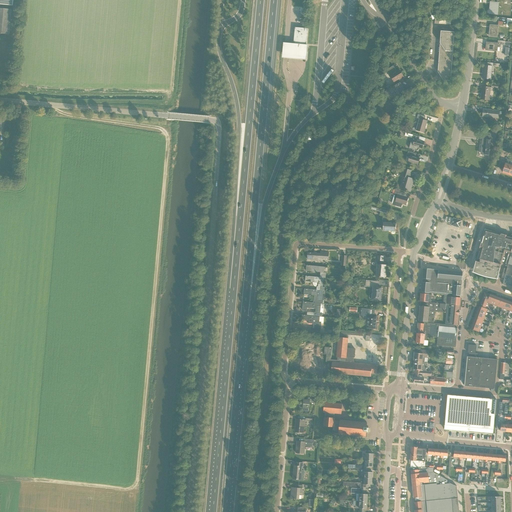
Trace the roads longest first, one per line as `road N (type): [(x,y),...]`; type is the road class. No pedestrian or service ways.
road 1 (track): [(52,107),(156,127),(167,136),(136,511)]
road 2 (unclassified): [(188,511),(218,151),(218,126),(208,119)]
road 3 (motorway): [(244,315),(272,0)]
road 4 (motorway): [(238,240),(211,511)]
road 5 (motorway): [(259,0),(238,240)]
road 6 (residential): [(288,380),(294,246),(400,250)]
road 7 (motorway): [(220,27),(239,119),(238,240)]
road 8 (motorway): [(226,511),(244,315)]
road 9 (motorway): [(244,315),(283,150)]
road 10 (residential): [(398,385),(456,390),(467,280)]
road 11 (unclassified): [(168,116),(0,102)]
road 12 (residential): [(400,250),(386,389)]
road 13 (residential): [(444,104),(363,0)]
road 14 (residential): [(276,511),(288,380)]
road 15 (tertiary): [(412,257),(398,385)]
